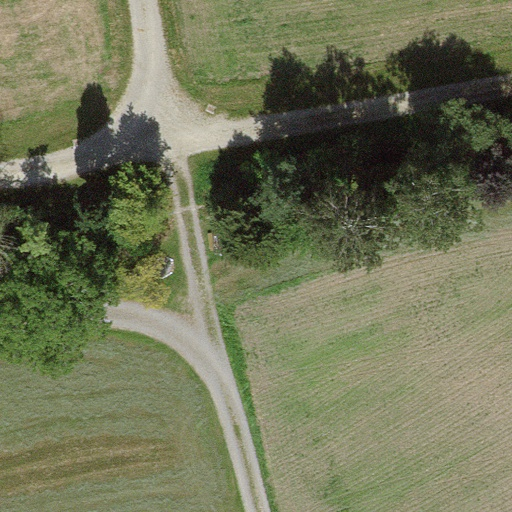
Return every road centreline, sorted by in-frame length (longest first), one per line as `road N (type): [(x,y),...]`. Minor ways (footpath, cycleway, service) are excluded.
road 1 (track): [(145,0),(225,395),(257,511)]
road 2 (track): [(85,166),(511,87)]
road 3 (track): [(85,166),(134,126),(151,33)]
